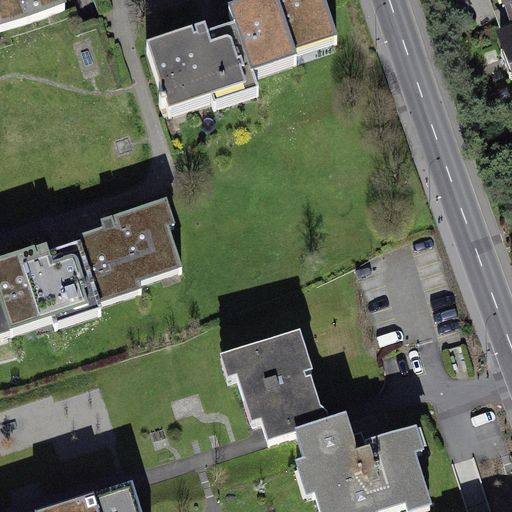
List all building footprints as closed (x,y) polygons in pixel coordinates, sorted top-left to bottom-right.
[(57,0),(0,0),(0,9),(7,31),(62,13),(57,0)] [(275,0),(230,14),(248,69),(333,42),(319,0),(275,0)] [(511,36),(501,41),(507,57),(511,58),(511,0),(504,0),(511,20),(511,36)] [(233,29),(143,57),(160,114),(251,86),(233,29)] [(171,215),(82,242),(103,310),(192,283),(171,215)] [(0,267),(0,279),(18,337),(103,310),(82,242),(0,267)] [(0,279),(0,342),(18,337),(0,279)] [(305,331),(222,356),(235,399),(247,395),(258,433),(273,429),(277,439),(282,456),(306,449),(338,440),(333,422),(305,331)] [(306,449),(325,511),(449,511),(428,443),(383,458),(374,428),(338,440),(306,449)] [(76,511),(144,511),(140,494),(76,511)]
